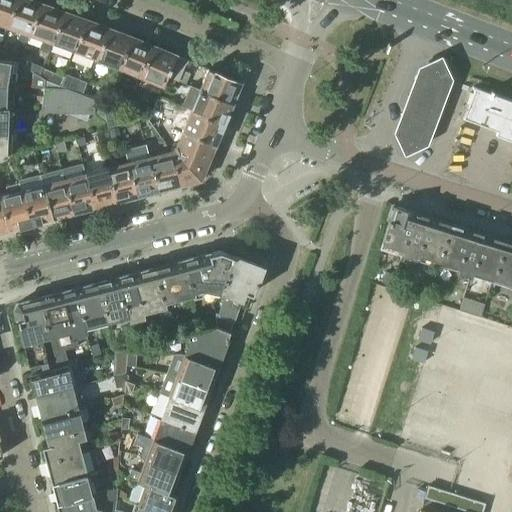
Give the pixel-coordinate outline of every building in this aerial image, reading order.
[(0,0),(0,25),(6,28),(16,0),(0,0)] [(26,41),(28,36),(40,3),(30,0),(16,0),(6,28),(19,33),(17,38),(26,41)] [(47,52),(51,42),(62,11),(40,3),(28,36),(41,40),(38,49),(47,52)] [(51,42),(73,50),(84,19),(62,11),(51,42)] [(73,50),(96,59),(107,28),(84,19),(73,50)] [(96,59),(118,68),(130,37),(107,28),(96,59)] [(118,68),(139,76),(151,45),(130,37),(118,68)] [(151,45),(139,76),(162,86),(166,76),(175,55),(151,45)] [(186,60),(175,55),(166,76),(178,81),(183,68),(186,60)] [(393,132),(405,158),(427,146),(453,81),(442,57),(419,68),(393,132)] [(0,83),(5,84),(6,80),(14,81),(17,63),(3,60),(0,59),(0,83)] [(25,68),(32,72),(39,76),(39,75),(42,69),(42,67),(28,62),(25,68)] [(39,77),(43,80),(59,86),(63,77),(42,69),(39,75),(39,76),(39,77)] [(198,90),(230,103),(234,94),(237,93),(241,84),(241,83),(208,69),(207,70),(206,73),(204,77),(198,90)] [(30,87),(37,88),(43,89),(43,80),(39,77),(39,76),(32,72),(30,87)] [(82,95),(71,91),(59,86),(43,80),(43,89),(43,100),(40,104),(42,105),(41,112),(65,113),(86,121),(89,114),(93,114),(94,99),(82,95)] [(74,81),(71,91),(82,95),(86,86),(74,81)] [(131,82),(127,92),(132,95),(136,84),(131,82)] [(0,106),(7,107),(12,107),(13,89),(5,88),(5,84),(0,83),(0,106)] [(189,86),(181,106),(190,110),(190,109),(222,122),(223,122),(225,121),(228,115),(226,113),(230,103),(198,90),(189,86)] [(511,140),(511,102),(474,88),(463,119),(497,131),(496,135),(495,134),(495,136),(498,137),(499,136),(511,140)] [(94,99),(102,103),(106,94),(97,90),(94,99)] [(126,111),(134,114),(136,109),(129,105),(126,111)] [(102,108),(104,117),(107,128),(138,120),(138,118),(105,107),(102,108)] [(190,110),(181,130),(214,143),(217,135),(220,134),(222,128),(221,126),(222,122),(190,109),(190,110)] [(150,117),(167,124),(170,117),(153,110),(150,117)] [(110,129),(110,130),(114,143),(122,141),(118,127),(110,129)] [(172,150),(170,151),(179,185),(187,183),(188,184),(200,181),(205,170),(203,167),(209,155),(212,154),(214,148),(212,146),(214,143),(181,130),(181,131),(180,130),(172,150)] [(0,157),(1,157),(3,157),(3,156),(5,155),(5,147),(15,147),(16,133),(6,132),(0,131),(0,157)] [(95,133),(77,138),(78,143),(88,140),(90,146),(98,145),(95,133)] [(35,136),(36,141),(38,146),(46,144),(43,134),(35,136)] [(139,159),(128,162),(137,195),(138,195),(140,196),(146,195),(147,192),(157,190),(149,156),(147,151),(138,153),(139,159)] [(170,151),(149,156),(157,190),(159,190),(162,191),(168,190),(169,187),(179,185),(170,151)] [(128,162),(107,167),(116,201),(117,201),(119,202),(125,200),(126,198),(137,195),(128,162)] [(107,167),(86,172),(95,206),(98,207),(104,206),(105,203),(116,201),(107,167)] [(62,169),(39,175),(51,217),(53,217),(55,218),(61,217),(62,214),(73,212),(64,178),(62,169)] [(86,172),(64,178),(73,212),(74,211),(77,213),(83,211),(84,209),(95,206),(86,172)] [(51,217),(39,175),(18,180),(19,182),(30,223),(32,222),(34,224),(40,222),(41,220),(51,217)] [(8,193),(0,194),(0,196),(9,229),(18,226),(20,227),(27,226),(28,223),(30,223),(19,182),(6,185),(8,193)] [(0,230),(9,229),(0,196),(0,230)] [(401,254),(402,255),(410,233),(421,236),(427,216),(393,206),(381,242),(386,244),(402,249),(401,254)] [(416,253),(437,260),(449,223),(427,216),(421,236),(410,233),(402,255),(414,258),(416,253)] [(456,271),(469,275),(476,254),(464,250),(470,230),(449,223),(437,260),(457,266),(456,271)] [(489,282),(490,283),(504,241),(470,230),(464,250),(476,254),(469,275),(470,276),(471,271),(491,277),(489,282)] [(511,289),(511,243),(504,241),(490,283),(503,287),(505,282),(511,284),(511,289)] [(206,287),(218,291),(231,256),(219,251),(183,260),(191,293),(192,298),(202,295),(200,288),(206,287)] [(215,320),(215,327),(228,332),(233,321),(244,292),(251,294),(261,267),(231,256),(218,291),(226,294),(219,311),(218,311),(218,314),(215,313),(215,320)] [(183,260),(154,268),(162,300),(191,293),(183,260)] [(154,268),(130,274),(135,294),(123,297),(128,314),(129,319),(142,316),(141,311),(163,305),(162,300),(154,268)] [(383,272),(380,283),(391,286),(395,276),(383,272)] [(130,274),(96,282),(105,320),(128,314),(123,297),(135,294),(130,274)] [(96,282),(61,291),(66,311),(78,308),(84,331),(85,331),(84,326),(105,320),(96,282)] [(415,286),(412,296),(424,300),(427,289),(415,286)] [(61,291),(38,297),(48,335),(70,329),(71,334),(84,331),(78,308),(66,311),(61,291)] [(28,366),(30,374),(57,367),(54,357),(46,359),(40,337),(48,335),(38,297),(17,303),(16,303),(13,309),(28,366)] [(459,310),(480,316),(484,304),(463,297),(459,310)] [(201,330),(198,321),(196,313),(189,315),(191,323),(185,325),(187,334),(201,330)] [(199,321),(198,321),(201,330),(215,327),(215,320),(200,324),(199,321)] [(189,342),(184,354),(216,366),(228,332),(215,327),(201,330),(187,334),(189,342)] [(128,338),(130,348),(136,346),(134,337),(128,338)] [(89,346),(92,358),(101,355),(98,343),(89,346)] [(127,348),(127,353),(135,353),(146,353),(147,344),(143,345),(136,346),(130,348),(127,348)] [(54,356),(54,357),(57,367),(65,365),(75,362),(75,360),(69,353),(54,356)] [(127,353),(126,357),(126,364),(134,366),(135,366),(136,359),(146,358),(146,353),(135,353),(127,353)] [(173,354),(166,373),(175,376),(208,388),(216,366),(184,354),(173,354)] [(118,360),(117,375),(124,373),(126,364),(126,357),(118,360)] [(30,374),(36,397),(71,387),(81,385),(75,362),(65,365),(57,367),(30,374)] [(118,388),(123,386),(123,384),(124,381),(124,373),(117,375),(113,377),(115,389),(118,388)] [(168,397),(200,409),(208,388),(175,376),(166,373),(158,393),(168,397)] [(123,384),(123,386),(123,391),(122,393),(130,396),(134,385),(132,384),(124,381),(123,384)] [(36,397),(41,418),(76,409),(71,387),(36,397)] [(123,401),(120,394),(109,398),(112,408),(122,404),(121,402),(123,401)] [(168,397),(160,418),(192,430),(200,409),(168,397)] [(41,418),(47,439),(82,430),(80,423),(85,421),(88,417),(85,407),(76,409),(41,418)] [(160,418),(152,438),(185,451),(192,430),(160,418)] [(41,447),(45,462),(79,453),(76,440),(84,438),(82,430),(47,439),(48,445),(41,447)] [(108,445),(117,443),(115,433),(106,435),(108,445)] [(152,438),(144,459),(177,471),(185,451),(152,438)] [(45,462),(50,483),(85,474),(79,453),(45,462)] [(104,460),(106,468),(117,464),(117,456),(104,460)] [(144,484),(169,493),(177,471),(144,459),(139,473),(130,469),(127,477),(137,481),(144,484)] [(117,464),(106,468),(108,477),(116,475),(116,472),(117,464)] [(50,483),(56,504),(90,495),(85,474),(50,483)] [(144,484),(137,504),(159,511),(170,511),(176,496),(169,493),(144,484)] [(57,511),(112,511),(113,509),(115,496),(115,494),(116,488),(106,490),(104,510),(94,509),(90,495),(56,504),(57,511)] [(125,494),(116,488),(115,494),(115,496),(123,499),(125,494)] [(159,511),(137,504),(134,503),(131,511),(121,511),(113,509),(112,511),(159,511)]
